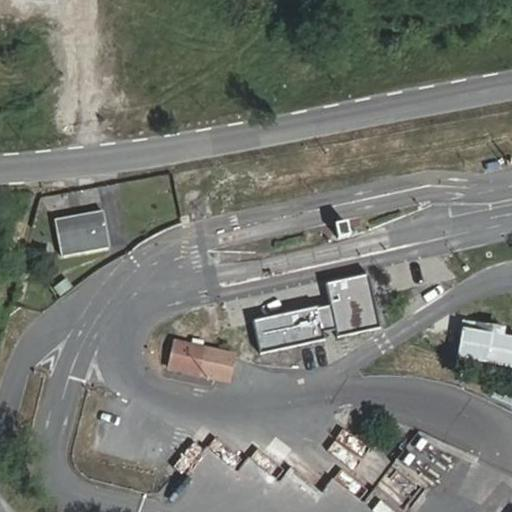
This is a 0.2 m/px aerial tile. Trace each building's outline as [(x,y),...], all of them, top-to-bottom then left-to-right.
[(62,257),(110,248),(103,212),(54,220),(62,257)] [(335,226),(338,240),(351,237),(348,223),(335,226)] [(381,329),(369,275),(325,284),(337,339),(381,329)] [(170,368),(229,383),(235,357),(177,343),(170,368)] [(211,449),(232,462),(238,453),(216,440),(211,449)] [(391,511),(379,502),(371,511),(391,511)]
